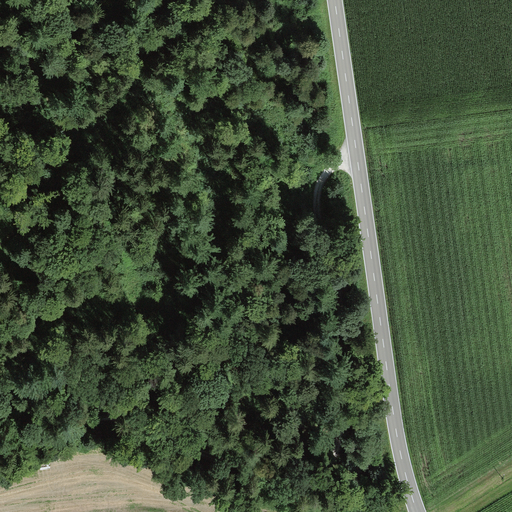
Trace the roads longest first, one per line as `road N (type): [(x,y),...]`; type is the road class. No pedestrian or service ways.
road 1 (track): [(354,159),(330,165),(317,188),(348,347),(339,436),(315,476),(223,461),(114,417),(0,432)]
road 2 (tertiary): [(332,0),(388,400),(416,511)]
road 3 (track): [(9,0),(64,153),(48,198),(0,241)]
